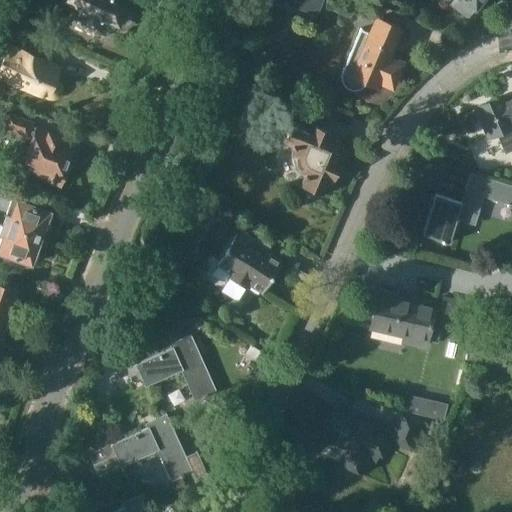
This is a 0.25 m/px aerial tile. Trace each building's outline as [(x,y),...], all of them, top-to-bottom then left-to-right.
[(62,0),(83,10),(80,17),(79,16),(78,18),(98,27),(99,25),(98,25),(100,21),(101,21),(102,19),(118,27),(118,26),(120,26),(124,27),(126,26),(129,25),(131,23),(132,22),(133,19),(133,17),(133,15),(132,12),(131,9),(128,7),(127,7),(127,6),(114,0),(62,0)] [(319,0),(289,0),(315,12),(319,0)] [(364,11),(369,0),(343,0),(338,13),(350,18),(354,7),(364,11)] [(453,0),(451,4),(468,17),(481,0),(453,0)] [(366,85),(367,83),(375,86),(377,81),(384,85),(394,82),(399,70),(396,60),(388,57),(401,28),(376,17),(370,32),(360,28),(343,68),(342,70),(341,71),(341,73),(341,75),(341,77),(341,80),(342,82),(343,83),(345,86),(346,87),(349,88),(350,89),(352,89),(354,90),(356,90),(358,89),(361,89),(362,88),(365,86),(366,85)] [(0,60),(3,62),(0,68),(0,77),(50,98),(51,98),(54,98),(57,97),(58,95),(60,93),(60,90),(60,88),(60,86),(59,83),(57,81),(55,81),(59,73),(55,71),(58,65),(9,46),(8,47),(0,44),(0,60)] [(257,95),(256,98),(267,102),(274,87),(263,82),(257,95)] [(511,96),(502,101),(500,97),(475,107),(488,138),(498,134),(506,152),(511,149),(511,96)] [(304,111),(325,120),(327,120),(331,109),(309,100),(304,111)] [(23,165),(22,166),(43,174),(41,177),(60,185),(63,176),(66,175),(68,169),(66,167),(69,160),(71,160),(74,154),(72,152),(76,144),(32,127),(33,123),(8,113),(3,127),(28,136),(33,138),(29,148),(20,145),(15,146),(11,157),(14,162),(23,165)] [(295,121),(292,120),(289,129),(283,143),(285,143),(285,142),(291,144),(290,146),(294,148),(293,149),(292,151),(292,153),(291,155),(291,157),(292,159),(292,161),(293,163),(294,165),(295,167),(296,168),(297,170),(299,171),(300,172),(304,174),(302,177),(304,178),(301,184),(300,184),(299,186),(322,196),(323,193),(322,193),(326,184),(331,186),(342,160),(337,158),(344,143),(333,139),(335,135),(309,123),(307,128),(294,123),(295,121)] [(473,226),(479,209),(483,196),(511,205),(511,185),(476,174),(466,204),(435,195),(434,199),(431,198),(428,208),(430,209),(422,235),(441,241),(441,242),(444,243),(444,242),(448,243),(455,221),(473,226)] [(11,199),(2,225),(40,238),(43,229),(46,230),(52,214),(11,199)] [(36,250),(40,238),(2,225),(0,224),(0,252),(30,264),(31,261),(35,260),(38,253),(36,250)] [(267,249),(256,242),(257,240),(240,230),(236,236),(235,235),(219,261),(209,255),(196,277),(237,302),(246,307),(256,290),(261,293),(280,262),(265,253),(267,249)] [(0,313),(8,316),(17,290),(0,283),(0,313)] [(377,295),(369,328),(406,337),(405,341),(425,346),(431,320),(469,329),(475,306),(444,298),(440,312),(434,310),(434,309),(377,295)] [(170,343),(172,347),(135,364),(145,386),(180,370),(194,401),(216,391),(215,387),(222,384),(216,373),(209,376),(190,334),(170,343)] [(260,343),(242,335),(238,344),(256,352),(260,343)] [(444,421),(448,405),(432,401),(428,417),(444,421)] [(340,418),(332,415),(331,417),(327,418),(323,428),(325,431),(320,446),(324,447),(327,441),(346,449),(340,464),(364,474),(370,459),(374,460),(382,440),(411,452),(423,420),(401,411),(393,430),(386,427),(385,430),(342,413),(340,418)] [(195,452),(186,456),(166,414),(159,417),(145,423),(147,427),(111,444),(121,466),(156,450),(170,481),(178,497),(187,494),(179,477),(192,471),(196,479),(206,475),(195,452)] [(150,511),(142,493),(122,503),(124,507),(113,511),(150,511)]
